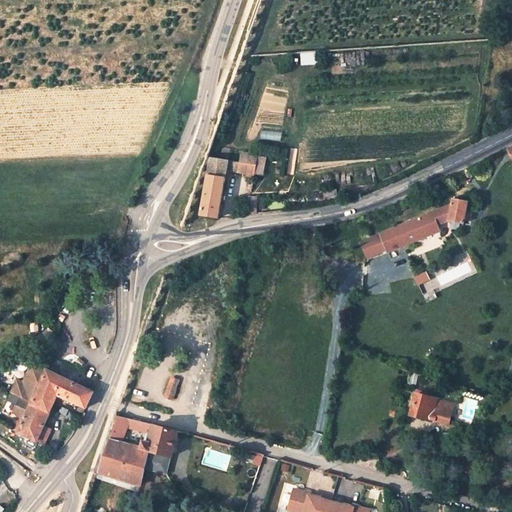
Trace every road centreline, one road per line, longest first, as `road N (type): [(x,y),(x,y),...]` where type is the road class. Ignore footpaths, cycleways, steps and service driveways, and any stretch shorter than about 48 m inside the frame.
road 1 (secondary): [(511,133),(335,214),(231,231)]
road 2 (unclassified): [(272,446),(490,509)]
road 3 (unclassified): [(102,399),(272,446)]
